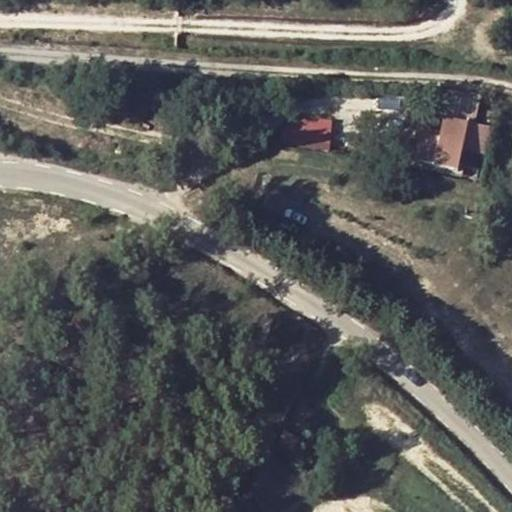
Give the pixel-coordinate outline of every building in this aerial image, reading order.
[(443,120),(465,124),(478,125),(481,103),(482,98),(449,92),(443,120)] [(332,148),(332,118),(286,117),(285,147),(332,148)] [(465,124),(443,120),(440,141),(461,145),(465,124)] [(478,125),(465,124),(461,145),(461,148),(490,151),(493,127),(478,125)] [(434,165),(439,141),(423,138),(419,162),(434,165)] [(461,145),(440,141),(439,141),(434,165),(458,169),(461,148),(461,145)] [(76,318),(69,336),(89,343),(95,325),(76,318)] [(302,434),(278,421),(266,446),(290,458),(302,434)]
